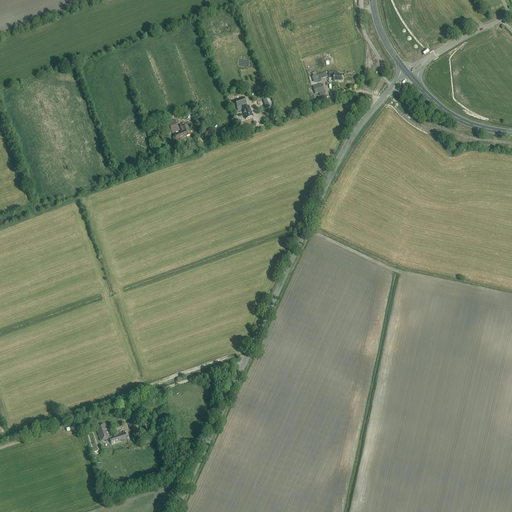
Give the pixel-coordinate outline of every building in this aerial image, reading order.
[(316,75),(317,75),(312,77),(314,83),(318,82),(319,82),(321,81),(321,79),(328,77),(326,72),(316,75)] [(343,82),(343,75),(338,75),(339,72),(329,72),(329,79),(334,79),(334,81),(343,82)] [(315,94),(319,93),(320,96),(326,94),(323,84),(313,87),(315,94)] [(249,106),(247,107),(246,104),(244,97),(235,100),(237,107),(236,108),(237,112),(243,110),(246,119),(252,117),(249,106)] [(263,100),(266,109),(272,106),(269,98),(263,100)] [(179,131),(175,120),(166,123),(169,132),(171,131),(172,133),(179,131)] [(186,137),(190,135),(188,130),(189,130),(187,124),(180,126),(182,132),(174,135),(176,140),(180,139),(180,137),(185,135),(186,137)] [(137,429),(135,419),(127,420),(128,424),(130,423),(132,430),(137,429)] [(109,438),(106,429),(105,429),(103,424),(96,426),(98,432),(97,432),(100,442),(109,439),(111,444),(127,439),(125,433),(109,438)]
